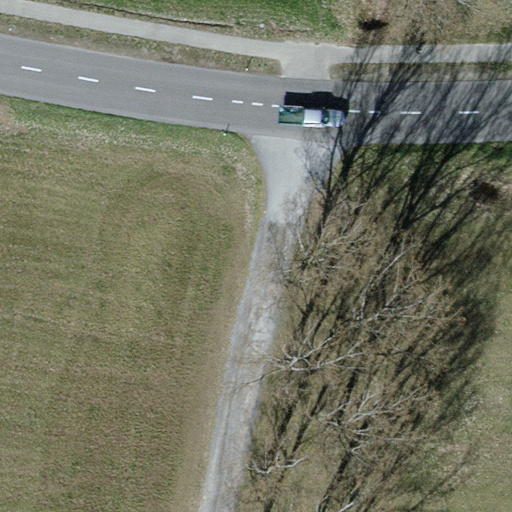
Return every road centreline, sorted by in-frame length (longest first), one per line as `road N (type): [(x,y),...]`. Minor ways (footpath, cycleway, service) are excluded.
road 1 (unclassified): [(511,105),(302,110),(179,97),(0,63)]
road 2 (track): [(302,110),(222,511)]
